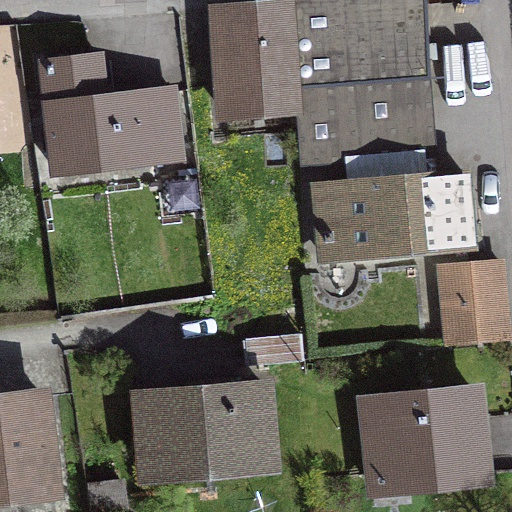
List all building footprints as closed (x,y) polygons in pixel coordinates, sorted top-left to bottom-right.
[(358,83),(428,76),(424,0),(291,0),(296,89),(358,83)] [(295,107),(294,89),(289,4),(216,9),(224,114),(295,107)] [(44,62),(57,170),(179,156),(171,90),(102,98),(97,56),(44,62)] [(295,107),(299,152),(363,147),(358,83),(296,89),(294,89),(295,107)] [(318,186),(325,256),(468,243),(461,173),(318,186)] [(441,268),(447,344),(508,339),(501,263),(441,268)] [(245,337),(248,364),(301,360),(299,333),(245,337)] [(142,394),(149,476),(269,466),(262,384),(142,394)] [(367,403),(375,485),(483,475),(474,392),(367,403)] [(0,494),(53,488),(42,396),(0,400),(0,494)]
